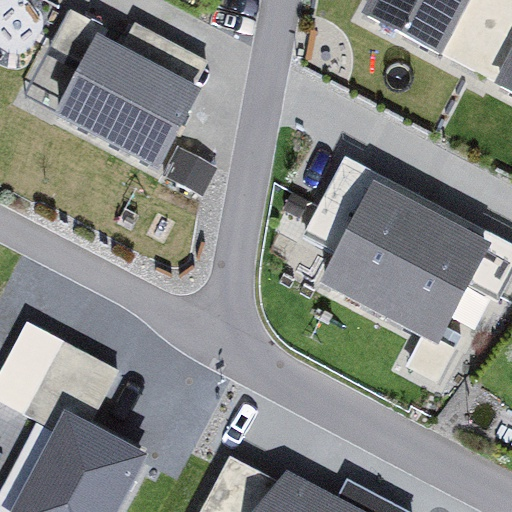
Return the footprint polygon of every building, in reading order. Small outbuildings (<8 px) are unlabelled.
[(376,0),(368,16),(439,54),(466,0),(376,0)] [(59,116),(157,167),(210,65),(133,24),(117,55),(97,45),(59,116)] [(57,115),(83,60),(48,43),(22,98),(57,115)] [(511,64),(500,86),(511,92),(511,64)] [(356,227),(325,285),(381,314),(436,209),(345,161),(320,209),(356,227)] [(511,249),(436,209),(381,314),(436,343),(466,286),(497,302),(511,274),(511,249)] [(113,511),(141,461),(67,422),(18,511),(113,511)] [(330,511),(230,459),(201,511),(330,511)]
